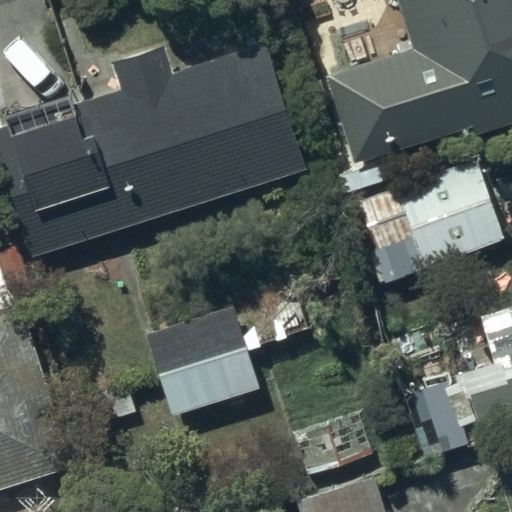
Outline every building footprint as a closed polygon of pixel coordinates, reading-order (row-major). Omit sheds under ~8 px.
[(511,0),(390,0),(404,43),(353,59),(318,70),(346,159),(468,122),(471,131),(511,117),(511,0)] [(104,59),(113,87),(0,124),(0,171),(28,255),(302,164),(261,39),(170,69),(161,40),(104,59)] [(474,157),(354,198),(372,249),(409,236),(419,265),(502,237),(474,157)] [(0,486),(68,465),(16,299),(10,301),(0,270),(0,486)] [(511,299),(473,310),(482,341),(454,349),(461,373),(457,375),(469,418),(511,405),(511,299)] [(232,303),(142,331),(168,414),(257,386),(232,303)] [(125,381),(66,401),(75,430),(135,410),(125,381)] [(367,405),(291,429),(303,470),(372,449),(367,436),(376,433),(367,405)] [(511,511),(511,450),(489,458),(506,511),(511,511)] [(382,511),(368,469),(290,494),(295,511),(382,511)]
